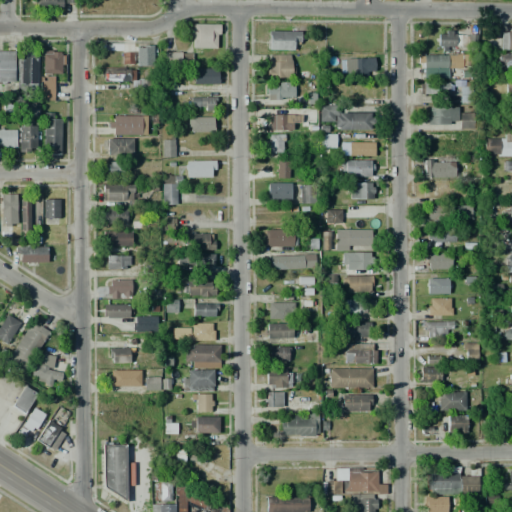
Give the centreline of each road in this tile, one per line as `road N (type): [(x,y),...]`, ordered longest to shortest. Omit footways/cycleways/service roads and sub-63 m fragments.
road 1 (residential): [(511,8),(175,9),(152,26),(0,27)]
road 2 (residential): [(237,8),(246,511)]
road 3 (residential): [(398,8),(403,511)]
road 4 (residential): [(81,28),(79,315),(88,511)]
road 5 (residential): [(511,454),(244,459)]
